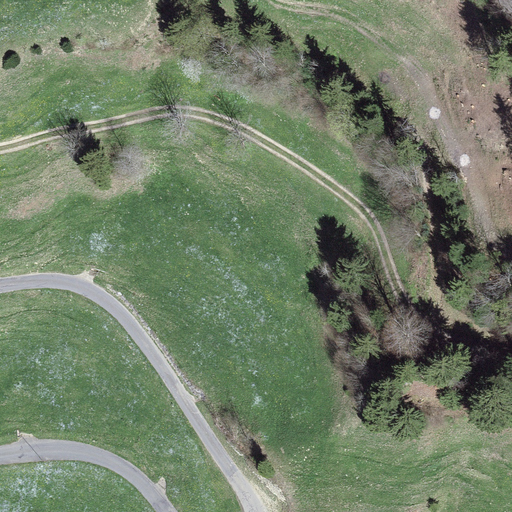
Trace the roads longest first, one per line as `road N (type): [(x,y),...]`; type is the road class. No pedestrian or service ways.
road 1 (track): [(0,149),(163,111),(224,120),(358,202),(400,300),(434,334),(511,348)]
road 2 (unclassified): [(256,511),(142,340),(105,299),(65,282),(0,285)]
road 3 (unclassified): [(0,455),(47,449),(101,456),(133,474),(166,511)]
